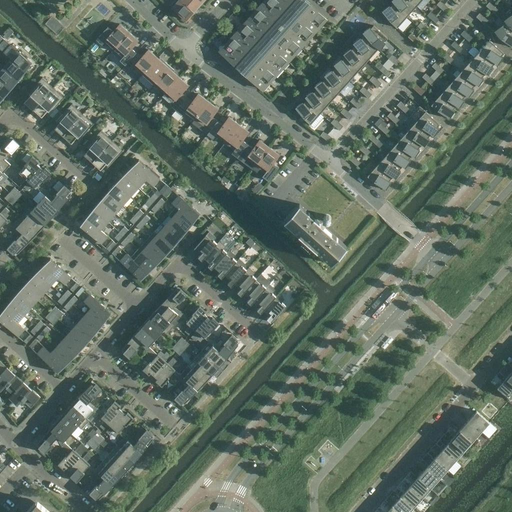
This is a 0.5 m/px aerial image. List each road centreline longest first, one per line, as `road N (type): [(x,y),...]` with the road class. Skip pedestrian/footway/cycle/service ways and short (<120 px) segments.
road 1 (unclassified): [(382,305),(233,473),(219,511)]
road 2 (unclassified): [(233,511),(252,473),(394,316)]
road 3 (residential): [(93,355),(177,262),(256,332)]
road 4 (residential): [(328,162),(477,0)]
road 5 (residential): [(328,162),(184,50)]
road 6 (residential): [(361,511),(475,384)]
road 7 (residential): [(431,249),(328,162)]
